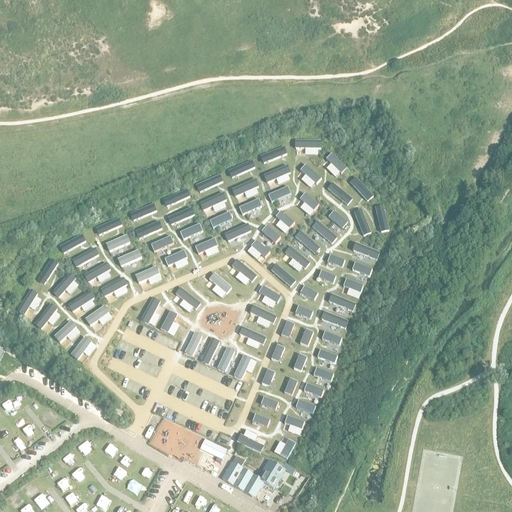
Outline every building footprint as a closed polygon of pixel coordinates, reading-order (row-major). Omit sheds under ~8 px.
[(321,141),(294,141),(294,149),(321,149),(321,141)] [(287,154),(284,147),(260,156),(263,164),(287,154)] [(347,168),(331,154),(326,159),(341,174),(347,168)] [(255,168),(252,161),(228,171),(231,179),(255,168)] [(321,179),(305,165),(300,171),(316,185),(321,179)] [(290,173),(287,166),(263,176),(266,183),(290,173)] [(223,183),(219,175),(196,185),(200,193),(223,183)] [(374,196),(355,177),(349,183),(368,202),(374,196)] [(259,187),(255,179),(232,190),(235,197),(259,187)] [(352,199),(333,183),(327,189),(347,206),(352,199)] [(291,195),(287,187),(268,195),(272,203),(291,195)] [(190,197),(186,189),(163,200),(166,207),(190,197)] [(223,193),(199,203),(202,211),(226,201),(223,193)] [(319,205),(305,194),(300,200),(313,211),(319,205)] [(261,207),(258,200),(239,208),(242,216),(261,207)] [(157,211),(154,204),(130,214),(133,221),(157,211)] [(389,231),(383,205),(375,207),(381,232),(389,231)] [(191,208),(167,218),(170,226),(194,216),(191,208)] [(371,234),(362,209),(353,212),(363,237),(371,234)] [(294,223),(281,211),(276,217),(289,229),(294,223)] [(347,223),(333,212),(328,218),(342,229),(347,223)] [(228,213),(209,221),(213,228),(231,220),(228,213)] [(122,226),(119,219),(96,228),(99,236),(122,226)] [(337,238),(318,221),(312,227),(332,244),(337,238)] [(162,229),(159,222),(135,232),(138,239),(162,229)] [(202,232),(199,224),(180,233),(183,240),(202,232)] [(247,224),(224,234),(227,242),(251,232),(247,224)] [(280,238),(267,226),(261,232),(275,244),(280,238)] [(321,248),(300,231),(295,238),(315,255),(321,248)] [(87,242),(83,234),(59,247),(63,254),(87,242)] [(127,236),(106,245),(109,252),(131,243),(127,236)] [(173,244),(170,237),(151,245),(154,252),(173,244)] [(214,239),(195,247),(198,255),(218,246),(214,239)] [(270,252),(256,241),(251,247),(264,259),(270,252)] [(377,260),(380,252),(355,243),(352,251),(377,260)] [(310,264),(291,247),(285,253),(305,270),(310,264)] [(99,256),(95,248),(72,261),(76,268),(99,256)] [(139,251),(118,259),(121,267),(142,259),(139,251)] [(184,251),(164,259),(167,267),(187,258),(184,251)] [(344,261),(330,255),(327,263),(342,268),(344,261)] [(58,264),(51,259),(37,281),(44,286),(58,264)] [(236,260),(232,266),(252,282),(257,276),(236,260)] [(111,270),(107,263),(84,275),(88,283),(111,270)] [(372,269),(355,263),(352,271),(369,277),(372,269)] [(295,281),(277,264),(271,271),(290,287),(295,281)] [(156,267),(135,276),(138,284),(160,275),(156,267)] [(333,284),(336,277),(321,271),(318,279),(333,284)] [(232,288),(215,273),(209,280),(226,294),(232,288)] [(70,274),(52,293),(58,299),(76,280),(70,274)] [(124,278),(101,290),(105,297),(127,286),(124,278)] [(363,286),(346,279),(343,287),(360,293),(363,286)] [(318,294),(305,286),(301,293),(314,301),(318,294)] [(280,297),(263,287),(260,294),(277,303),(280,297)] [(201,304),(180,288),(175,294),(196,310),(201,304)] [(23,316),(38,295),(31,290),(16,311),(23,316)] [(94,298),(90,292),(68,306),(73,312),(94,298)] [(353,312),(356,304),(331,294),(328,302),(353,312)] [(160,302),(153,298),(140,322),(148,326),(160,302)] [(57,310),(51,305),(35,325),(41,330),(57,310)] [(276,316),(253,305),(249,312),(272,324),(276,316)] [(109,314),(104,307),(85,320),(89,327),(109,314)] [(310,320),(313,312),(299,307),(296,314),(310,320)] [(177,315),(170,312),(161,331),(168,334),(177,315)] [(348,322),(324,312),(321,320),(345,330),(348,322)] [(76,328),(71,322),(54,338),(60,344),(76,328)] [(289,339),(294,325),(287,322),(281,336),(289,339)] [(266,338),(242,327),(239,335),(263,346),(266,338)] [(313,333),(306,330),(300,344),(307,347),(313,333)] [(342,338),(325,332),(322,340),(339,346),(342,338)] [(202,337),(195,334),(184,354),(192,357),(202,337)] [(91,342),(85,338),(71,356),(78,360),(91,342)] [(219,342),(212,339),(201,362),(209,365),(219,342)] [(278,362),(284,348),(277,345),(271,360),(278,362)] [(234,352),(227,349),(217,370),(224,373),(234,352)] [(334,364),(337,356),(320,350),(317,358),(334,364)] [(307,358),(299,355),(293,369),(301,373),(307,358)] [(250,360),(243,356),(233,376),(241,380),(250,360)] [(331,382),(334,374),(317,368),(314,376),(331,382)] [(269,387),(275,373),(267,370),(262,384),(269,387)] [(292,396),(297,382),(290,379),(284,393),(292,396)] [(321,398),(324,390),(307,384),(304,392),(321,398)] [(275,411),(278,403),(264,398),(261,405),(275,411)] [(313,414),(316,407),(299,401),(296,408),(313,414)] [(267,428),(270,420),(265,419),(255,415),(252,422),(267,428)] [(301,430),(304,422),(287,416),(284,424),(301,430)] [(261,454),(264,447),(240,435),(237,443),(261,454)] [(204,439),(200,448),(222,458),(226,449),(204,439)] [(287,460),(295,444),(288,440),(279,456),(287,460)] [(246,458),(244,457),(236,452),(233,457),(243,463),(246,458)] [(265,473),(263,476),(261,480),(258,479),(257,481),(252,479),(253,477),(232,464),(234,465),(231,470),(229,469),(223,480),(234,487),(235,484),(254,494),(257,490),(259,491),(263,483),(274,489),(272,488),(282,470),(284,472),(285,471),(269,462),(263,473),(265,473)]
